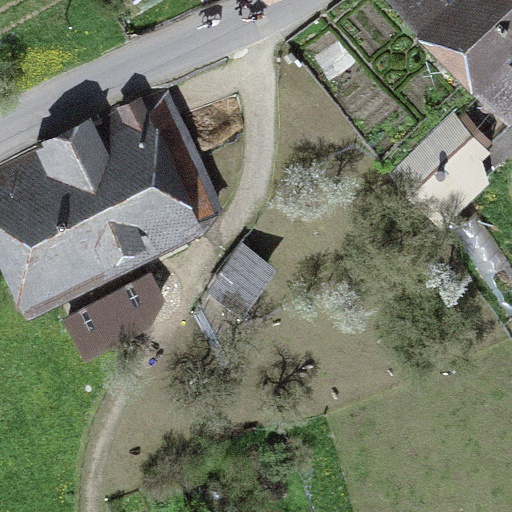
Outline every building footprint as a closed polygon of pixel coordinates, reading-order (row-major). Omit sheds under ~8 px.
[(481,55),(509,82),(511,78),(511,0),(426,0),(443,17),(422,39),(459,77),(481,55)] [(0,166),(0,207),(36,279),(90,251),(99,270),(142,248),(144,251),(183,229),(177,219),(216,198),(163,85),(0,166)] [(393,170),(443,218),(484,180),(469,163),(481,151),(450,117),(393,170)] [(241,303),(268,265),(240,246),(214,284),(241,303)] [(85,348),(149,314),(160,296),(148,273),(68,316),(85,348)]
